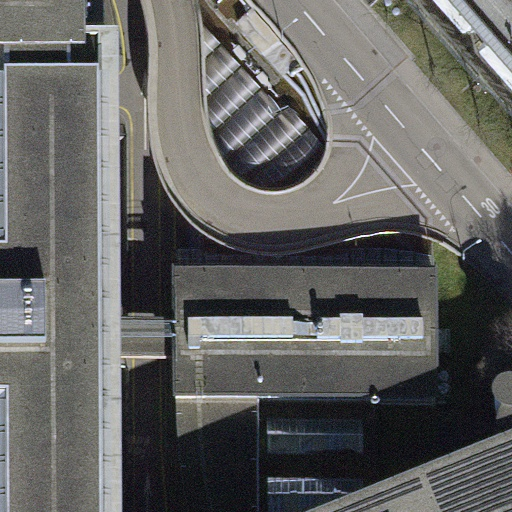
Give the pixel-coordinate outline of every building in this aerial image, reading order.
[(0,511),(0,71),(72,71),(73,61),(73,0),(0,0),(0,511)] [(511,0),(462,0),(511,55),(511,0)] [(294,137),(197,30),(186,40),(205,61),(182,82),(203,104),(194,112),(215,135),(208,141),(228,162),(220,169),(242,193),(250,187),(270,209),(325,160),(300,132),(294,137)] [(0,511),(113,511),(112,351),(111,107),(111,95),(111,61),(73,61),(72,71),(0,71),(0,511)] [(179,413),(437,412),(436,287),(177,288),(176,351),(176,413),(179,413)] [(511,395),(509,395),(505,396),(501,399),(498,402),(496,406),(496,410),(496,415),(498,419),(501,422),(505,424),(509,425),(511,425),(511,395)] [(437,439),(437,412),(179,413),(182,463),(187,509),(187,511),(422,511),(447,502),(441,481),(438,459),(437,439)] [(511,425),(509,425),(505,424),(500,434),(499,448),(500,463),(504,478),(511,474),(511,425)] [(511,511),(511,474),(504,478),(447,502),(422,511),(511,511)]
